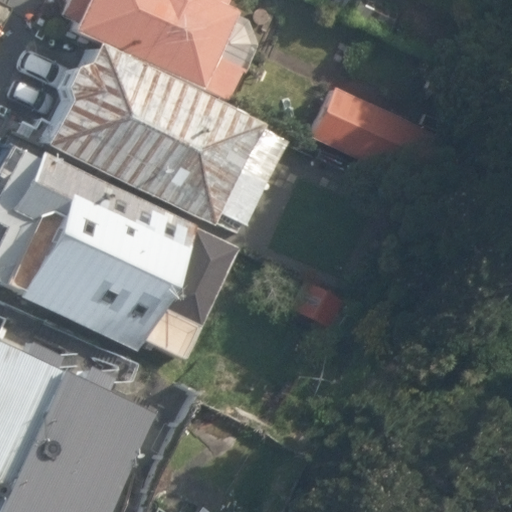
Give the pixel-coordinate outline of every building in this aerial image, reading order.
[(57,0),(51,16),(190,76),(223,0),(57,0)] [(246,108),(74,35),(65,56),(51,56),(41,79),(51,91),(31,138),(203,211),(246,108)] [(408,114),(304,65),(280,118),(383,166),(408,114)] [(220,236),(18,142),(0,180),(0,287),(162,362),(220,236)] [(95,511),(142,404),(0,342),(0,511),(95,511)]
